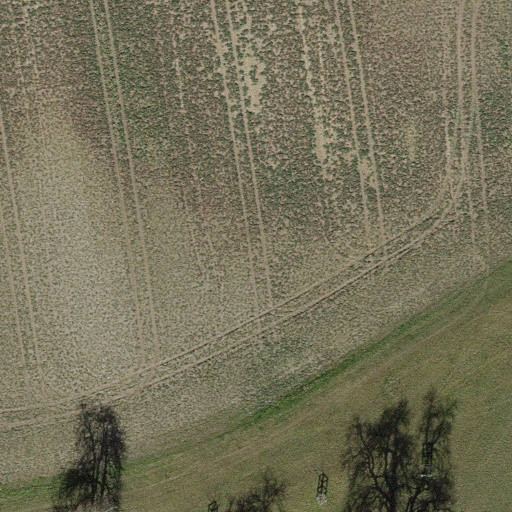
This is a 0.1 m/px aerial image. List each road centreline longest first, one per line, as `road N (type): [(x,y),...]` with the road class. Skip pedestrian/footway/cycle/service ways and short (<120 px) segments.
road 1 (motorway): [(0,66),(285,511)]
road 2 (motorway): [(511,331),(304,0)]
